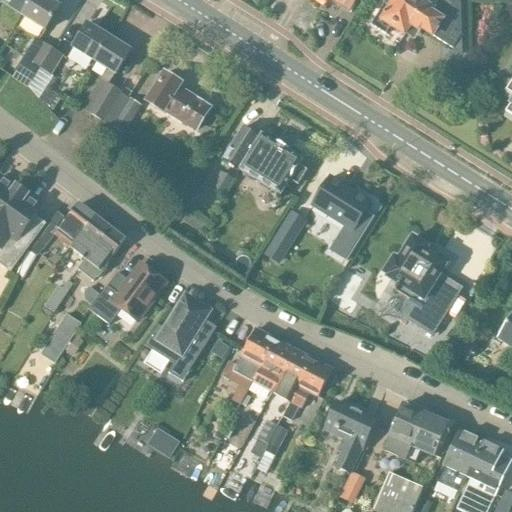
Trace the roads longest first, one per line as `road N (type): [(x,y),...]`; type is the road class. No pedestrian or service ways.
road 1 (residential): [(511,429),(182,271),(0,128)]
road 2 (tertiary): [(511,209),(179,0)]
